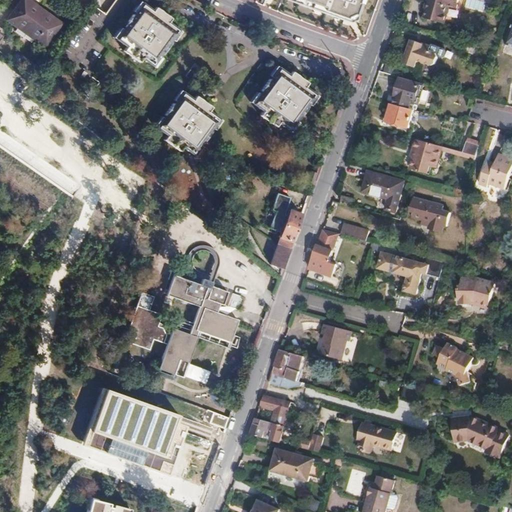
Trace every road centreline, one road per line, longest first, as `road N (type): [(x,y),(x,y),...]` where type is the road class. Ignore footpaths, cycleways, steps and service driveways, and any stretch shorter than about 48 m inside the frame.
road 1 (tertiary): [(370,53),(287,291)]
road 2 (tertiary): [(287,291),(209,511)]
road 3 (residential): [(370,53),(230,0)]
road 4 (residential): [(287,291),(406,318)]
